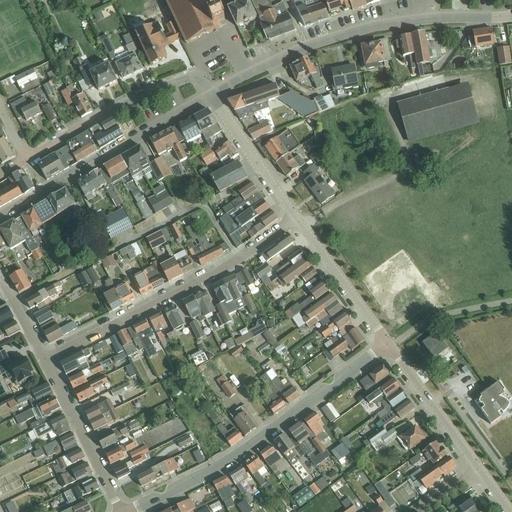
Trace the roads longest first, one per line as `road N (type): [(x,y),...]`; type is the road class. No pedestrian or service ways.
road 1 (tertiary): [(127,511),(222,464),(386,342)]
road 2 (unclassified): [(42,355),(296,220)]
road 3 (unclassified): [(0,218),(214,96)]
road 4 (tertiary): [(214,96),(321,41),(431,18)]
road 5 (unclassified): [(214,96),(201,79),(186,76),(28,154)]
road 6 (residential): [(121,511),(42,355)]
road 7 (tertiary): [(478,468),(386,342)]
road 8 (tertiary): [(386,342),(296,220)]
road 9 (tertiary): [(296,220),(214,96)]
